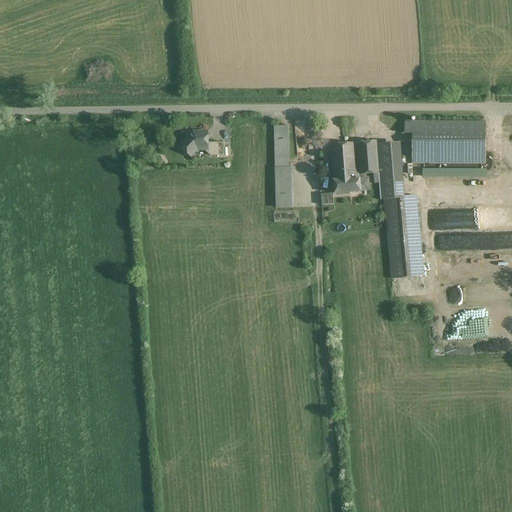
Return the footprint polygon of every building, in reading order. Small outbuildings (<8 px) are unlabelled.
[(307,122),(294,122),(297,156),(309,155),(307,122)] [(486,122),(404,122),(404,134),(412,134),(412,164),(485,164),(486,122)] [(288,126),(274,127),(275,168),(289,167),(288,126)] [(208,143),(207,133),(194,133),(188,133),(188,137),(188,139),(180,146),(190,156),(197,149),(203,149),(210,156),(217,156),(216,143),(208,143)] [(377,141),(357,143),(357,148),(359,174),(359,175),(373,173),(374,184),(379,184),(378,173),(377,146),(377,145),(377,141)] [(354,144),(331,146),(333,172),(356,169),(356,174),(359,174),(357,148),(355,148),(354,144)] [(393,144),(377,146),(378,173),(379,184),(380,200),(384,200),(384,199),(397,198),(393,144)] [(289,167),(275,168),(276,208),(292,208),(291,167),(289,167)] [(356,169),(333,172),(333,181),(335,194),(361,192),(369,191),(368,178),(360,179),(359,175),(359,174),(356,174),(356,169)] [(333,194),(321,195),(322,206),(333,205),(333,194)] [(397,198),(384,199),(384,200),(392,279),(423,276),(416,196),(397,198)]
